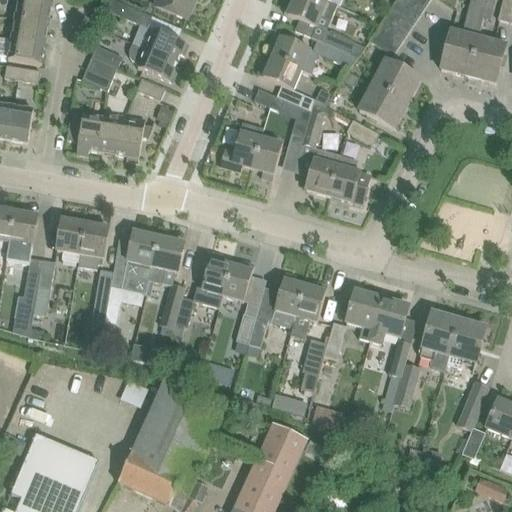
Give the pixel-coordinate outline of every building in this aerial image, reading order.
[(18,0),(14,21),(49,27),(52,6),(18,0)] [(156,0),(153,8),(168,14),(187,22),(194,6),(191,5),(193,0),(156,0)] [(316,0),(295,0),(288,18),(299,22),(295,33),(311,40),(316,29),(321,18),(331,22),(336,8),(316,0)] [(342,0),(316,0),(336,8),(336,7),(339,8),(342,0)] [(427,8),(415,0),(398,0),(397,2),(420,18),(427,8)] [(478,41),(487,0),(470,0),(461,37),(451,34),(441,72),(469,79),(478,41)] [(511,0),(504,0),(498,22),(510,25),(511,18),(511,0)] [(420,18),(397,2),(390,12),(414,28),(420,18)] [(189,48),(170,40),(147,30),(152,20),(118,5),(114,16),(140,27),(132,47),(177,67),(181,57),(184,58),(189,48)] [(414,28),(390,12),(383,23),(407,38),(414,28)] [(10,41),(45,47),(49,27),(14,21),(10,41)] [(407,38),(383,23),(377,33),(400,49),(407,38)] [(400,49),(377,33),(370,43),(393,59),(400,49)] [(323,47),(328,49),(355,60),(362,48),(355,46),(328,35),(323,47)] [(272,62),(301,75),(302,73),(311,77),(315,67),(314,64),(318,62),(315,55),(310,53),(275,38),(271,48),(276,51),(272,62)] [(45,47),(10,41),(10,42),(0,40),(0,41),(0,60),(42,68),(45,47)] [(496,87),(501,67),(506,48),(478,41),(469,79),(496,87)] [(174,74),(177,67),(132,47),(130,53),(129,56),(130,60),(132,63),(135,66),(140,67),(138,71),(172,86),(177,75),(174,74)] [(92,61),(117,71),(122,59),(97,49),(92,61)] [(349,71),(355,60),(328,49),(324,60),(349,71)] [(87,72),(112,83),(117,71),(92,61),(87,72)] [(301,75),(272,62),(268,70),(263,68),(258,78),(293,93),(301,75)] [(373,88),(408,107),(421,82),(386,63),(373,88)] [(7,68),(5,81),(18,83),(20,70),(7,68)] [(39,86),(39,85),(41,74),(20,70),(18,83),(39,86)] [(107,94),(112,83),(87,72),(82,83),(107,94)] [(137,93),(143,96),(161,104),(166,92),(142,81),(137,93)] [(408,107),(373,88),(359,113),(394,132),(408,107)] [(324,109),(331,96),(322,91),(315,104),(324,109)] [(283,103),(258,93),(253,104),(278,114),(283,103)] [(302,111),(311,115),(314,104),(306,100),(302,111)] [(0,141),(8,142),(14,109),(4,107),(5,104),(0,102),(0,141)] [(314,151),(321,124),(326,110),(314,104),(311,115),(304,140),(302,147),(314,151)] [(34,112),(14,109),(8,142),(29,146),(34,112)] [(292,136),(304,140),(311,115),(302,111),(299,111),(292,136)] [(104,116),(104,121),(98,155),(119,158),(125,119),(104,116)] [(90,153),(98,155),(104,121),(83,118),(74,117),(72,127),(70,126),(67,143),(79,145),(77,157),(89,159),(90,153)] [(146,123),(125,119),(119,158),(127,160),(127,163),(139,165),(143,141),(149,143),(156,126),(154,125),(153,130),(145,129),(146,123)] [(354,124),(348,135),(372,148),(378,137),(354,124)] [(243,169),(251,171),(261,131),(243,126),(235,154),(225,151),(220,169),(241,175),(243,169)] [(283,147),(261,141),(264,132),(261,131),(251,171),(263,175),(262,181),(273,184),(283,147)] [(328,200),(340,159),(318,153),(306,193),(328,200)] [(356,175),(359,164),(340,159),(328,200),(352,206),(362,209),(368,187),(366,187),(368,180),(370,180),(370,179),(356,175)] [(0,254),(6,256),(14,214),(13,214),(14,209),(2,207),(2,212),(0,212),(0,254)] [(14,214),(6,256),(5,263),(29,267),(30,263),(38,219),(14,214)] [(57,255),(63,256),(62,262),(78,265),(85,226),(62,222),(57,255)] [(85,226),(78,265),(79,265),(78,269),(97,272),(98,267),(103,268),(109,231),(85,226)] [(113,276),(110,290),(140,296),(144,297),(146,297),(149,284),(159,240),(134,235),(130,254),(127,267),(126,267),(125,272),(114,270),(113,276)] [(176,275),(178,275),(185,246),(159,240),(149,284),(160,287),(173,289),(176,275)] [(198,290),(194,304),(194,305),(218,311),(221,300),(230,267),(222,265),(223,259),(212,256),(207,275),(202,291),(198,290)] [(35,302),(42,265),(30,263),(29,267),(23,300),(35,302)] [(42,265),(35,302),(35,305),(47,307),(54,267),(42,265)] [(230,267),(221,300),(244,306),(255,268),(244,265),(242,271),(230,267)] [(101,274),(91,331),(104,333),(105,326),(113,276),(101,274)] [(271,313),(267,325),(268,325),(276,328),(280,316),(295,320),(304,288),(295,285),(296,279),(285,276),(280,296),(275,314),(271,313)] [(292,331),(290,338),(304,342),(309,325),(317,328),(328,288),(317,285),(315,291),(304,288),(295,320),(292,331)] [(161,327),(163,328),(160,338),(170,341),(173,331),(175,327),(182,301),(184,293),(171,289),(161,327)] [(355,295),(350,314),(346,327),(360,331),(357,343),(369,346),(381,302),(355,295)] [(194,304),(182,301),(175,327),(187,330),(194,304)] [(381,302),(369,346),(380,349),(383,338),(400,342),(409,310),(381,302)] [(420,361),(430,364),(430,365),(430,368),(432,371),(434,372),(444,375),(449,359),(449,360),(459,324),(432,316),(420,361)] [(234,355),(245,358),(255,322),(243,318),(235,346),(236,346),(234,355)] [(255,322),(245,358),(257,361),(259,352),(260,353),(268,325),(267,325),(255,322)] [(449,360),(447,368),(460,371),(462,366),(474,369),(473,374),(474,375),(486,331),(459,324),(449,360)] [(336,363),(345,331),(332,327),(323,359),(336,363)] [(282,356),(289,337),(281,334),(273,353),(282,356)] [(305,375),(301,392),(313,395),(325,348),(310,344),(302,374),(305,375)] [(397,346),(388,379),(391,380),(401,382),(404,369),(410,349),(397,346)] [(401,382),(393,408),(409,412),(420,373),(404,369),(401,382)] [(222,370),(218,385),(229,388),(234,373),(222,370)] [(114,383),(108,402),(130,409),(136,390),(114,383)] [(164,385),(127,467),(119,486),(176,511),(180,511),(188,495),(225,412),(164,385)] [(472,434),(473,431),(489,391),(475,385),(457,428),(472,434)] [(287,413),(289,406),(273,401),(271,409),(287,413)] [(486,431),(511,441),(511,407),(498,402),(486,431)] [(343,416),(328,412),(324,429),(339,433),(343,416)] [(257,461),(235,511),(276,511),(309,443),(272,426),(257,460),(257,461)] [(463,457),(474,462),(475,462),(486,436),(473,431),(472,434),(463,457)] [(78,511),(99,464),(40,436),(13,497),(23,501),(18,511),(8,511),(6,511),(4,511),(78,511)] [(481,480),(475,494),(503,506),(509,492),(481,480)] [(196,484),(189,500),(202,505),(203,504),(208,491),(209,489),(196,484)] [(319,497),(319,501),(320,504),(321,508),(323,510),(324,511),(343,511),(345,511),(347,508),(348,505),(349,501),(349,498),(348,495),(346,492),(344,489),(341,487),(338,486),(334,486),(331,486),(328,487),(325,489),(322,491),(320,494),(319,497)]
